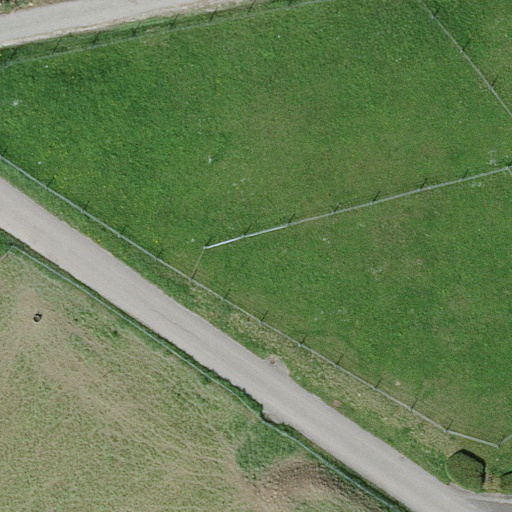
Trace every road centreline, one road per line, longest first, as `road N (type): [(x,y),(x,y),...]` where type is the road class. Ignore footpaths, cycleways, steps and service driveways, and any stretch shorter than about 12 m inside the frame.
road 1 (track): [(419,495),(0,192)]
road 2 (track): [(0,50),(216,0)]
